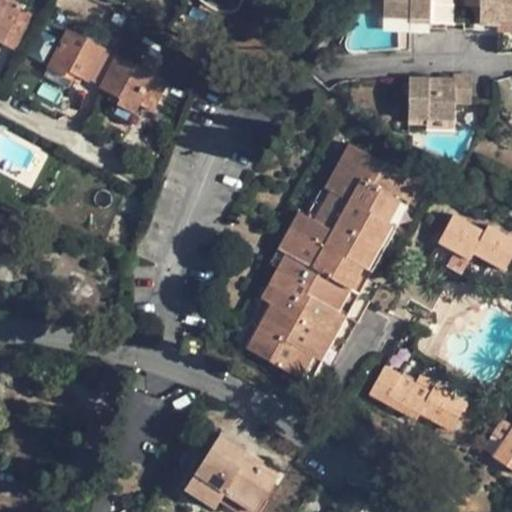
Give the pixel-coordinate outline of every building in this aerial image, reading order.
[(22,6),(9,0),(0,0),(0,43),(15,52),(30,23),(28,21),(31,14),(23,8),(22,6)] [(383,0),(382,24),(429,27),(430,0),(383,0)] [(511,0),(477,0),(475,28),(511,30),(511,0)] [(89,80),(102,86),(117,55),(67,29),(47,67),(65,77),(68,72),(89,83),(89,80)] [(139,66),(117,55),(102,86),(100,89),(120,99),(117,104),(135,114),(140,105),(154,111),(169,81),(157,75),(162,64),(145,55),(139,66)] [(455,86),(445,85),(429,84),(429,78),(409,77),(407,121),(427,123),(427,117),(452,118),(455,86)] [(131,122),(135,114),(117,104),(113,112),(131,122)] [(452,130),(452,118),(427,117),(427,123),(426,129),(452,130)] [(349,143),(336,164),(344,169),(357,147),(349,143)] [(357,147),(344,169),(371,184),(383,162),(357,147)] [(371,184),(396,199),(409,177),(383,162),(371,184)] [(344,169),(336,164),(324,185),(332,189),(344,169)] [(359,205),(371,184),(344,169),(332,189),(359,205)] [(418,182),(409,177),(396,199),(405,204),(418,182)] [(332,189),(324,185),(322,184),(313,199),(322,204),(332,189)] [(359,205),(385,220),(396,199),(371,184),(359,205)] [(350,221),(359,205),(332,189),(322,204),(350,221)] [(322,204),(313,199),(305,213),(314,218),(322,204)] [(405,204),(396,199),(385,220),(393,224),(405,204)] [(343,234),(347,226),(350,221),(322,204),(314,218),(343,234)] [(347,226),(373,241),(385,220),(359,205),(350,221),(347,226)] [(295,208),(287,223),(296,228),(305,213),(295,208)] [(305,213),(296,228),(333,251),(335,247),(343,234),(314,218),(305,213)] [(437,242),(453,251),(469,224),(452,213),(448,220),(448,223),(437,242)] [(393,224),(385,220),(373,241),(382,247),(394,226),(393,224)] [(296,228),(287,223),(274,245),(283,250),(296,228)] [(483,233),(469,224),(453,251),(468,259),(472,252),(483,233)] [(472,252),(487,260),(503,232),(488,224),(483,233),(472,252)] [(335,247),(360,263),(373,241),(347,226),(343,234),(335,247)] [(321,272),(333,251),(296,228),(283,250),(292,255),(321,272)] [(511,254),(511,237),(503,232),(487,260),(503,270),(511,254)] [(382,247),(373,241),(360,263),(370,269),(382,247)] [(283,250),(274,245),(266,260),(275,265),(284,270),(292,255),(283,250)] [(347,287),(360,263),(335,247),(333,251),(321,272),(347,287)] [(292,255),(284,270),(313,287),(321,272),(292,255)] [(370,269),(360,263),(347,287),(356,292),(370,269)] [(284,270),(275,265),(267,279),(277,284),(284,270)] [(310,293),(313,287),(284,270),(277,284),(305,301),(310,293)] [(310,293),(335,308),(347,287),(321,272),(313,287),(310,293)] [(417,275),(405,295),(427,308),(438,288),(417,275)] [(396,288),(378,278),(367,298),(385,308),(396,288)] [(259,292),(261,294),(269,298),(277,284),(267,279),(259,292)] [(305,301),(277,284),(269,298),(297,315),(305,301)] [(345,313),(356,292),(347,287),(335,308),(342,312),(345,313)] [(297,315),(323,330),(335,308),(310,293),(305,301),(297,315)] [(269,298),(261,294),(249,315),(257,320),(269,298)] [(297,315),(269,298),(257,320),(285,336),(297,315)] [(330,334),(342,312),(335,308),(323,330),(330,334)] [(257,320),(249,315),(235,339),(244,344),(257,320)] [(285,336),(311,351),(323,330),(297,315),(285,336)] [(272,360),(285,336),(257,320),(244,344),(272,360)] [(318,355),(330,334),(323,330),(311,351),(318,355)] [(297,374),(311,351),(285,336),(272,360),(297,374)] [(318,355),(311,351),(297,374),(307,379),(320,357),(318,355)] [(380,397),(396,369),(381,360),(365,389),(380,397)] [(420,368),(413,380),(429,389),(431,385),(435,378),(420,368)] [(398,408),(413,380),(396,369),(380,397),(398,408)] [(429,389),(413,380),(398,408),(413,416),(415,413),(429,389)] [(415,413),(430,421),(447,394),(431,385),(429,389),(415,413)] [(463,404),(447,394),(430,421),(446,430),(457,410),(459,410),(463,404)] [(511,425),(511,426),(503,439),(511,446),(511,425)] [(246,450),(222,433),(186,487),(216,508),(225,495),(252,511),(254,511),(276,479),(243,456),(246,450)] [(511,446),(503,439),(492,454),(511,468),(511,446)]
